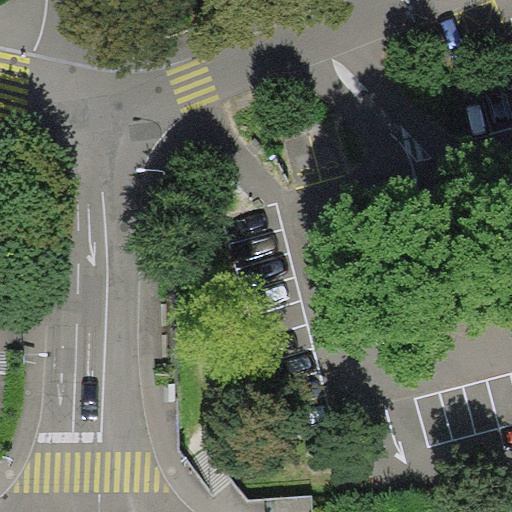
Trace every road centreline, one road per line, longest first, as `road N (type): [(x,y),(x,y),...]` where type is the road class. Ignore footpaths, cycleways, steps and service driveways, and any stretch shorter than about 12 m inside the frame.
road 1 (residential): [(83,109),(98,217),(87,511)]
road 2 (residential): [(83,109),(194,84),(411,0)]
